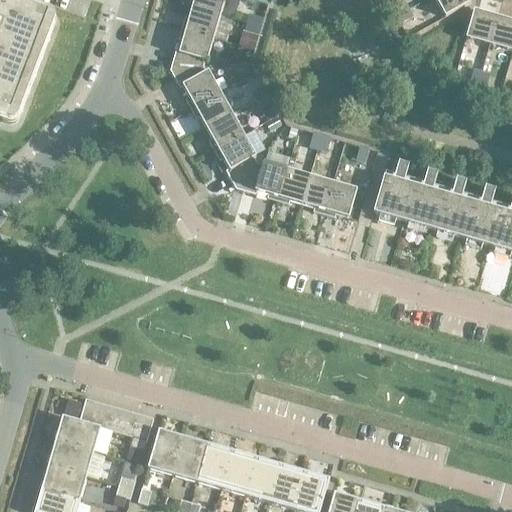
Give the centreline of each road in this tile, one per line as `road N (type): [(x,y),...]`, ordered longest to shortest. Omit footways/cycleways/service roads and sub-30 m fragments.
road 1 (residential): [(511,498),(35,362),(19,368)]
road 2 (residential): [(107,92),(200,233),(511,321)]
road 3 (residential): [(0,204),(107,92)]
